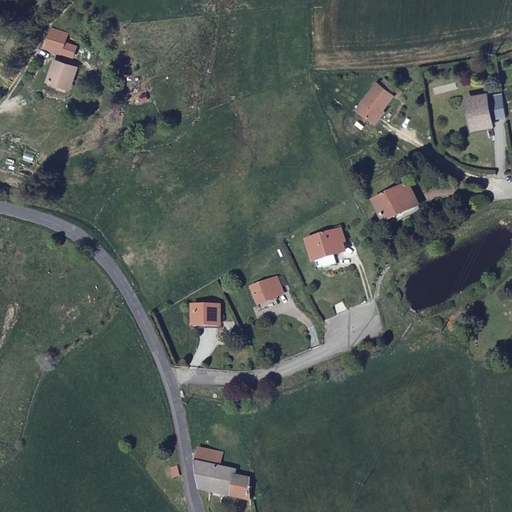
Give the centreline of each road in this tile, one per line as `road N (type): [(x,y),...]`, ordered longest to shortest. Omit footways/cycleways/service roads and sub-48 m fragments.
road 1 (residential): [(174,377),(132,291),(88,239),(0,204)]
road 2 (residential): [(174,377),(256,378),(328,350),(363,325)]
road 3 (residential): [(201,511),(174,377)]
